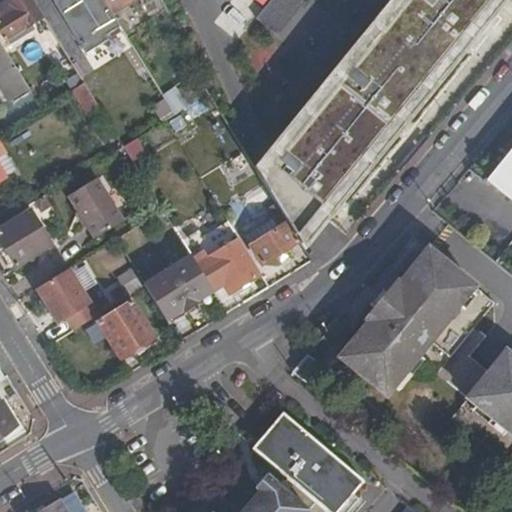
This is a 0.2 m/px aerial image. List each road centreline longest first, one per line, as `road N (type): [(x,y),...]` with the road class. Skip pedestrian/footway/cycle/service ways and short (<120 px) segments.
road 1 (tertiary): [(511,78),(335,276),(77,436)]
road 2 (residential): [(77,436),(0,311)]
